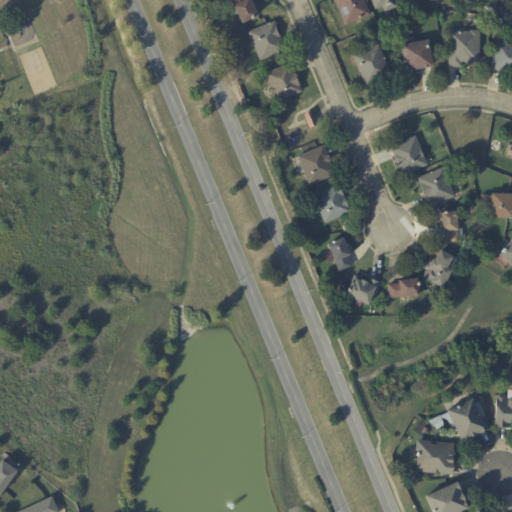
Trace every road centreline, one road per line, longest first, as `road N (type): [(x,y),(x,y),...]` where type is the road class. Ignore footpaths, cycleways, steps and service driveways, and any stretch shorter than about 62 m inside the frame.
road 1 (secondary): [(131,0),(341,511)]
road 2 (secondary): [(390,511),(183,0)]
road 3 (residential): [(297,0),(391,234)]
road 4 (residential): [(352,136),(411,112),(511,115)]
